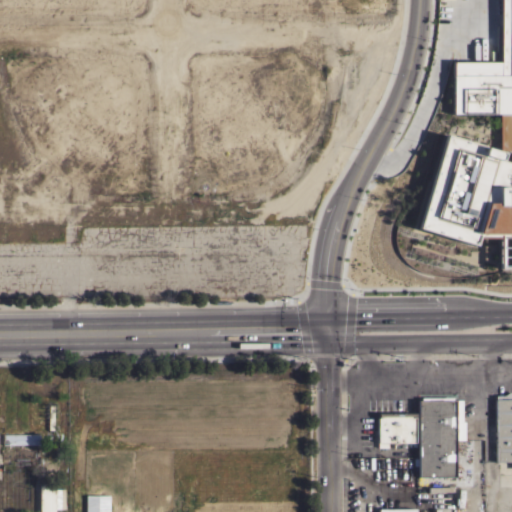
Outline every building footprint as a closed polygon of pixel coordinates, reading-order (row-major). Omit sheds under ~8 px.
[(511,0),(511,268),(497,268),(497,237),(476,237),(474,245),(416,228),(444,134),(482,145),(482,146),(498,151),(498,114),(451,114),(451,61),(499,61),(499,0),(511,0)] [(28,430),(2,430),(1,377),(28,377),(28,430)] [(501,395),(503,394),(505,393),(505,392),(507,391),(511,391),(511,392),(511,461),(495,461),(494,395),(501,395)] [(417,400),(460,399),(460,421),(462,421),(463,439),(454,439),(454,476),(417,476),(417,400)] [(414,413),(414,443),(386,442),(386,447),(377,447),(377,442),(376,442),(376,412),(414,413)] [(37,434),(0,433),(0,439),(0,443),(37,444),(37,434)] [(38,511),(39,483),(54,483),(54,511),(38,511)] [(107,511),(107,495),(83,494),(82,511),(107,511)]
